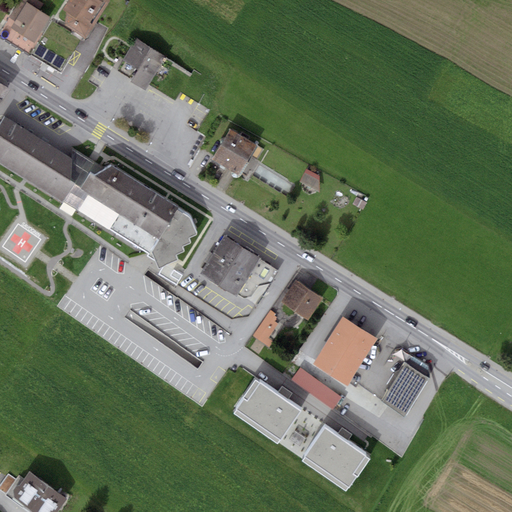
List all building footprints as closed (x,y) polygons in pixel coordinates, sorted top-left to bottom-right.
[(0,38),(30,56),(30,55),(51,21),(53,19),(39,10),(43,4),(37,0),(19,0),(0,32),(0,38)] [(110,0),(109,0),(68,0),(62,10),(67,13),(65,25),(86,38),(110,0)] [(82,39),(51,21),(30,55),(40,61),(61,74),(82,39)] [(192,73),(137,39),(124,61),(138,70),(131,80),(146,90),(149,84),(175,100),(192,73)] [(0,101),(9,89),(0,83),(0,101)] [(72,158),(5,117),(0,124),(0,164),(77,213),(79,211),(149,254),(147,257),(156,261),(159,268),(178,260),(176,254),(184,251),(183,246),(191,243),(189,238),(197,235),(191,217),(111,165),(95,175),(91,172),(91,160),(72,148),(72,158)] [(257,145),(230,129),(212,158),(239,175),(257,145)] [(305,175),(300,189),(316,195),(321,181),(305,175)] [(279,271),(225,236),(200,274),(236,298),(239,294),(244,298),(250,296),(258,285),(271,282),(279,271)] [(322,298),(296,281),(282,302),(308,320),(322,298)] [(276,314),(270,310),(253,336),(270,347),(275,340),(270,336),(279,324),(275,322),(277,318),(274,316),(276,314)] [(348,385),(377,338),(343,317),(313,364),(348,385)] [(429,378),(406,363),(400,371),(395,371),(385,387),(387,392),(382,402),(405,416),(429,378)] [(341,396),(301,368),(292,381),(332,409),(341,396)] [(281,394),(256,378),(234,411),(279,441),(302,408),(281,394)] [(343,437),(325,424),(302,457),(347,489),(370,456),(343,437)] [(56,511),(66,498),(31,472),(13,496),(34,511),(56,511)]
